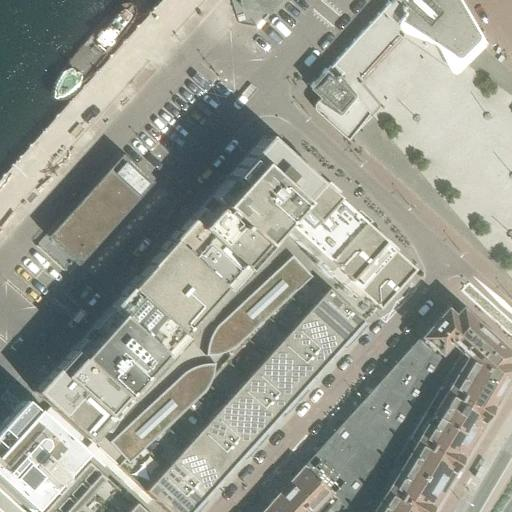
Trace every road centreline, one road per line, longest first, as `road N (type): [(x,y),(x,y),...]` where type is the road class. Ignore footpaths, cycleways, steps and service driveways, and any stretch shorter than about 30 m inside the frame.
road 1 (residential): [(228,511),(450,266),(261,86)]
road 2 (residential): [(0,373),(261,86)]
